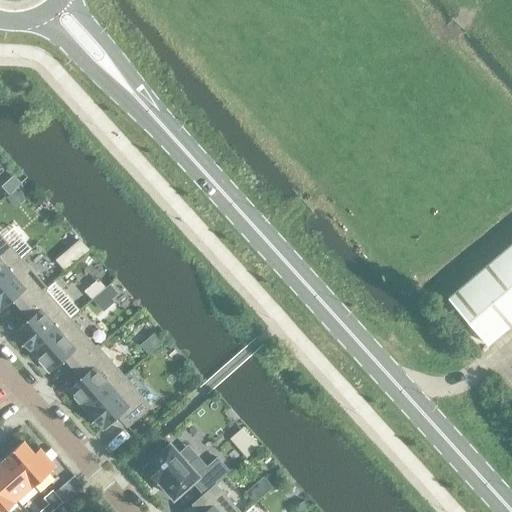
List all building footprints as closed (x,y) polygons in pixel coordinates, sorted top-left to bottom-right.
[(7,195),(13,203),(21,196),(14,189),(7,195)] [(45,197),(33,208),(44,220),(56,209),(45,197)] [(71,227),(59,237),(70,249),(82,239),(71,227)] [(0,274),(20,257),(0,234),(0,274)] [(511,240),(449,293),(488,340),(511,319),(511,240)] [(21,308),(46,287),(20,257),(0,274),(0,310),(13,299),(21,308)] [(91,285),(85,291),(91,298),(97,292),(91,285)] [(110,285),(103,290),(110,298),(117,292),(110,285)] [(70,318),(45,289),(47,288),(46,287),(21,308),(30,318),(15,332),(32,351),(70,318)] [(95,347),(70,318),(32,351),(49,371),(65,358),(73,367),(98,346),(97,345),(95,347)] [(152,333),(146,338),(154,347),(160,342),(152,333)] [(175,345),(163,355),(174,367),(186,357),(175,345)] [(86,409),(124,375),(98,346),(73,367),(82,377),(68,389),(86,409)] [(127,426),(150,406),(124,375),(86,409),(103,429),(118,415),(127,426)] [(24,441),(7,456),(33,485),(55,465),(40,448),(35,453),(24,441)] [(193,481),(203,493),(229,471),(217,457),(207,466),(197,455),(188,463),(171,444),(162,451),(159,447),(146,459),(149,462),(145,467),(157,481),(159,479),(174,497),(193,481)] [(0,480),(17,499),(33,485),(7,456),(6,456),(7,457),(0,462),(0,480)] [(0,480),(0,511),(2,511),(17,499),(0,480)] [(296,482),(284,493),(295,505),(307,494),(296,482)] [(240,511),(216,484),(193,504),(199,511),(240,511)] [(251,488),(247,492),(255,501),(259,497),(251,488)] [(63,501),(52,489),(43,497),(49,503),(54,509),(63,501)] [(49,503),(40,511),(51,511),(54,509),(49,503)]
